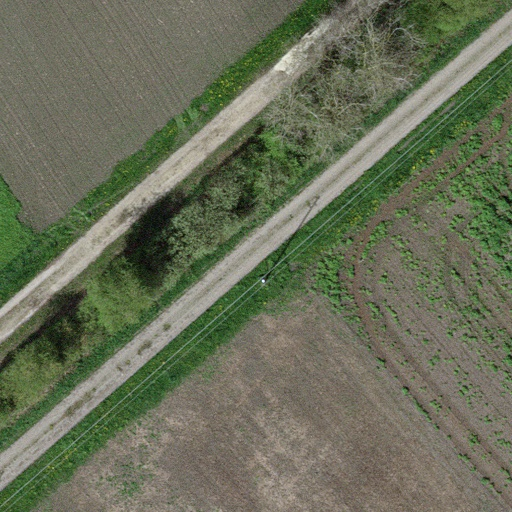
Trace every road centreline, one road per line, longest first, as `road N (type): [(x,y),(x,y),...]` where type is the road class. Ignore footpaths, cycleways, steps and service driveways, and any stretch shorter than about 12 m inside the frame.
road 1 (track): [(0,475),(511,19)]
road 2 (track): [(371,0),(0,326)]
